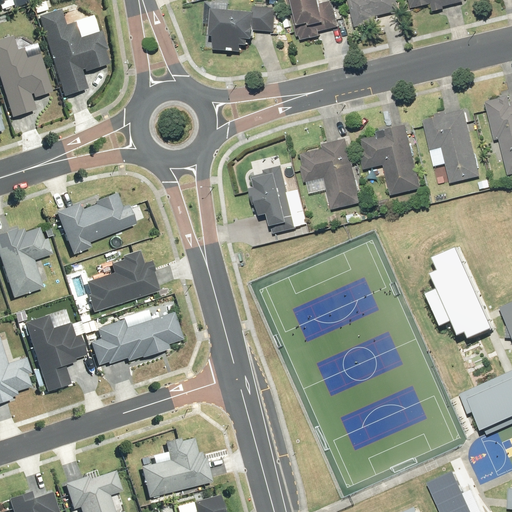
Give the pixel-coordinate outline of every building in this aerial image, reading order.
[(287,0),(297,37),(299,37),(300,40),(310,38),(319,36),(318,32),(339,27),(332,1),(318,4),(317,0),(287,0)] [(347,0),(354,28),(375,23),(374,17),(399,11),(395,0),(347,0)] [(408,0),(411,9),(430,4),(432,12),(443,9),(443,7),(463,2),(462,0),(408,0)] [(252,12),(210,10),(208,36),(213,36),(212,50),(240,52),(240,45),(246,45),(246,39),(251,40),(252,30),(274,32),(275,8),(252,7),(252,12)] [(57,10),(35,17),(60,97),(84,89),(78,71),(81,70),(81,72),(106,64),(102,51),(104,50),(98,31),(77,38),(72,22),(62,25),(57,10)] [(9,36),(0,38),(0,91),(8,118),(32,110),(27,95),(29,94),(30,98),(49,93),(36,54),(23,58),(20,48),(13,50),(9,36)] [(507,96),(485,102),(494,141),(499,140),(507,175),(511,174),(511,102),(509,103),(507,96)] [(435,117),(422,120),(434,167),(445,164),(450,184),(480,177),(464,110),(445,114),(445,112),(434,114),(435,117)] [(376,135),(361,139),(364,151),(359,153),(363,170),(383,165),(390,196),(420,189),(405,125),(375,132),(376,135)] [(322,149),(300,155),(303,166),(300,167),(304,183),(306,183),(309,194),(326,190),(331,210),(361,203),(345,139),(321,145),(322,149)] [(254,187),(248,189),(251,199),(253,199),(258,216),(266,214),(269,227),(271,226),(273,234),(295,229),(295,227),(306,224),(298,190),(287,193),(281,166),(263,170),(263,174),(250,177),(252,182),(253,182),(254,187)] [(76,204),(52,213),(69,255),(87,248),(85,243),(132,225),(125,206),(119,208),(113,193),(91,202),(92,205),(78,210),(76,204)] [(13,229),(0,233),(0,269),(10,298),(40,288),(30,261),(49,255),(44,239),(40,240),(36,228),(21,233),(20,229),(14,231),(13,229)] [(466,332),(468,337),(479,332),(486,329),(490,328),(454,248),(432,258),(437,270),(429,273),(436,287),(424,292),(439,326),(451,321),(457,335),(466,332)] [(116,273),(88,282),(92,295),(89,295),(95,313),(162,291),(155,272),(157,272),(153,261),(146,264),(141,250),(124,256),(125,260),(113,264),(116,273)] [(511,303),(500,309),(501,311),(503,316),(511,337),(511,303)] [(96,340),(87,343),(94,366),(104,363),(105,365),(123,359),(124,362),(138,357),(139,358),(166,349),(164,345),(180,340),(171,312),(147,320),(144,311),(120,319),(120,320),(93,329),(96,340)] [(45,315),(21,323),(43,392),(67,384),(61,366),(72,362),(71,360),(83,356),(76,335),(71,337),(67,323),(49,329),(45,315)] [(0,351),(0,402),(8,400),(8,398),(14,396),(13,392),(28,388),(24,375),(28,374),(23,358),(4,364),(0,351)] [(476,387),(460,395),(468,413),(469,413),(472,412),(481,431),(511,416),(511,371),(510,373),(506,374),(478,387),(476,387)] [(151,464),(138,468),(145,498),(209,482),(203,458),(200,459),(199,453),(194,454),(191,439),(178,442),(177,439),(161,443),(164,453),(149,456),(151,464)] [(457,468),(430,480),(444,511),(485,511),(475,489),(467,492),(457,468)] [(85,477),(61,484),(69,510),(76,508),(76,511),(111,511),(106,496),(119,491),(112,471),(86,480),(85,477)] [(28,492),(5,499),(9,511),(55,511),(49,492),(30,498),(28,492)] [(174,511),(221,511),(217,495),(174,507),(174,511)]
